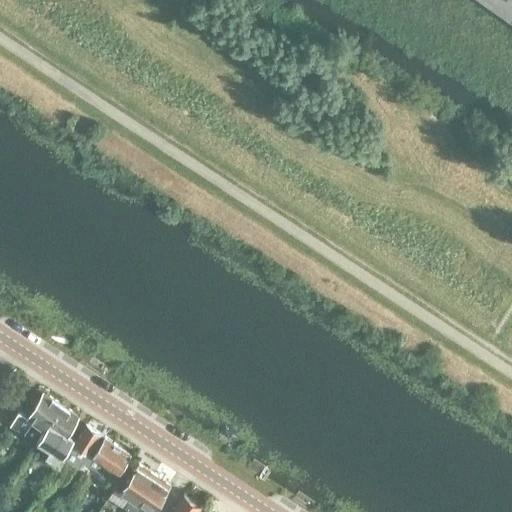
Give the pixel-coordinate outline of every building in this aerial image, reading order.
[(30,420),(43,428),(43,429),(61,402),(43,391),(28,415),(19,410),(11,423),(23,431),(30,420)] [(43,429),(43,428),(34,442),(47,450),(44,456),(55,463),(72,437),(66,433),(78,414),(61,402),(43,429)] [(73,442),(75,443),(70,451),(98,470),(103,462),(117,471),(130,452),(86,423),(73,442)] [(125,504),(131,508),(154,472),(138,462),(130,475),(123,471),(114,485),(131,495),(125,504)] [(170,483),(154,472),(131,508),(136,511),(142,503),(152,509),(170,483)] [(195,511),(201,503),(184,492),(169,511),(195,511)]
